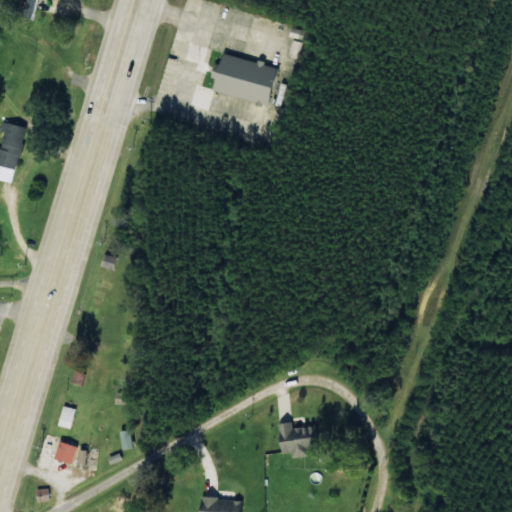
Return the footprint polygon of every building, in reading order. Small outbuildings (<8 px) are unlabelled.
[(216,90),(274,106),(285,68),(225,52),(218,78),(219,78),(216,90)] [(0,178),(17,182),(28,126),(5,121),(3,131),(7,132),(4,147),(0,146),(0,178)] [(62,426),(75,428),(79,408),(65,405),(62,426)] [(291,456),(309,456),(308,448),(317,448),(316,426),(292,427),(292,422),(278,423),(279,453),(291,452),(291,456)] [(137,447),(135,429),(124,431),(126,448),(137,447)] [(81,447),(63,440),(57,458),(75,464),(81,447)] [(79,463),(90,463),(90,450),(80,449),(79,463)] [(39,489),(41,501),(53,499),(50,487),(39,489)] [(240,511),(241,499),(198,498),(198,511),(240,511)]
